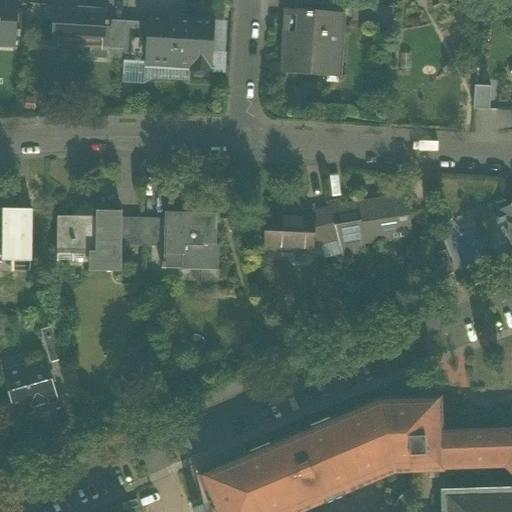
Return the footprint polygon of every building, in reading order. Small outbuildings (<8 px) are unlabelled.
[(335,17),(342,18),(342,14),(343,4),(294,0),(293,11),(293,13),(335,16),(335,17)] [(0,42),(15,43),(17,3),(0,1),(0,42)] [(52,46),(54,46),(55,42),(109,45),(110,21),(111,8),(98,7),(79,6),(79,8),(57,7),(57,4),(55,4),(52,46)] [(293,13),(293,11),(283,10),(279,74),(341,79),(345,15),(342,14),(342,18),(335,17),(333,51),(329,50),(328,71),(284,68),(288,12),(293,13)] [(284,68),(328,71),(329,50),(333,51),(335,17),(335,16),(293,13),(288,12),(284,68)] [(190,71),(211,73),(214,22),(150,18),(150,23),(147,63),(190,66),(190,71)] [(109,50),(124,50),(126,22),(110,21),(109,45),(109,50)] [(150,23),(126,22),(124,50),(123,63),(146,64),(147,64),(147,63),(150,23)] [(108,60),(109,50),(109,45),(55,42),(54,46),(91,48),(91,59),(108,60)] [(456,106),(458,70),(423,68),(424,63),(403,62),(401,87),(413,88),(412,107),(456,110),(456,106)] [(458,70),(456,106),(473,106),(475,71),(458,70)] [(491,87),(475,86),(474,110),(490,111),(491,87)] [(338,240),(342,255),(364,252),(362,240),(411,232),(405,198),(343,207),(342,203),(329,205),(329,207),(338,240)] [(511,206),(502,210),(510,228),(511,234),(511,204),(510,205),(511,206)] [(314,221),(313,247),(338,240),(329,207),(313,211),(315,217),(314,221)] [(500,232),(510,228),(502,210),(493,214),(500,232)] [(31,212),(3,211),(2,256),(12,256),(12,261),(30,262),(31,212)] [(89,256),(121,256),(121,247),(121,218),(121,213),(96,213),(96,218),(57,218),(57,255),(89,256)] [(162,270),(218,271),(219,246),(215,246),(216,215),(201,215),(201,220),(164,219),(164,247),(163,262),(162,262),(162,270)] [(263,251),(313,253),(313,247),(314,221),(291,219),(291,216),(265,215),(263,251)] [(121,247),(143,247),(143,219),(121,218),(121,247)] [(164,219),(143,219),(143,247),(164,247),(164,219)] [(432,254),(440,276),(455,271),(447,249),(432,254)] [(121,256),(89,256),(88,272),(120,272),(121,256)] [(41,336),(48,360),(60,357),(53,333),(41,336)] [(511,362),(504,361),(499,385),(511,387),(511,362)] [(17,395),(22,411),(57,401),(46,364),(25,371),(24,367),(3,373),(10,397),(17,395)] [(511,475),(511,430),(441,432),(439,398),(378,400),(331,420),(330,418),(308,427),(309,429),(270,446),(269,443),(247,453),(248,455),(198,476),(213,511),(302,511),(322,504),(323,506),(345,496),(344,494),(394,473),(442,472),(442,470),(504,468),(511,475)] [(443,511),(511,511),(511,491),(443,494),(443,511)]
